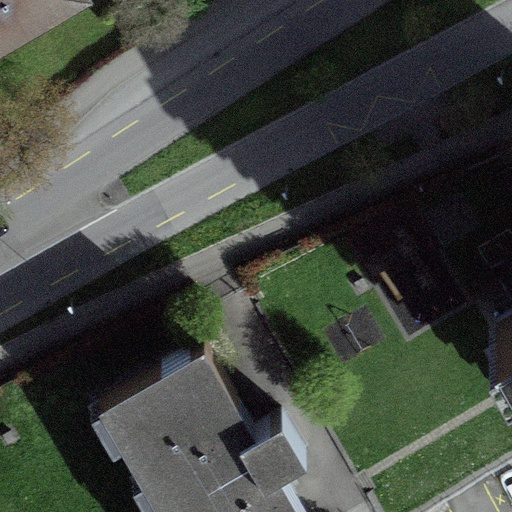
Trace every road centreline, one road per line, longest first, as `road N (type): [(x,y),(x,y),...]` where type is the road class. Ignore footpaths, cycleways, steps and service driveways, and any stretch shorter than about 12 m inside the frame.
road 1 (primary): [(0,281),(126,226),(511,27)]
road 2 (primary): [(347,0),(87,175),(0,249)]
